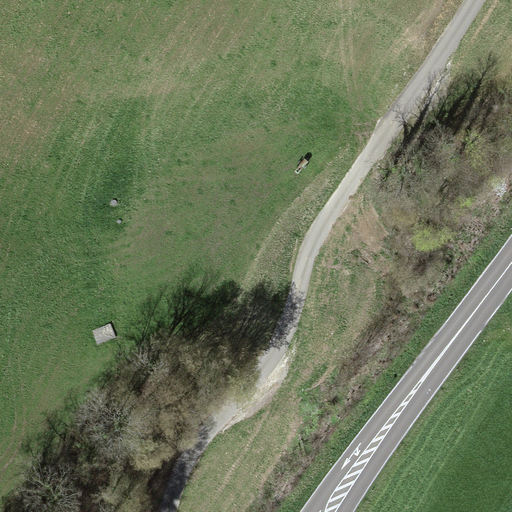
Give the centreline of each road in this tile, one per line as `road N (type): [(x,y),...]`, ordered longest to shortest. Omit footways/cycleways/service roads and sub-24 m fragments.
road 1 (unclassified): [(470,0),(336,202),(310,253),(271,382),(181,459),(164,511)]
road 2 (primary): [(312,511),(511,257)]
